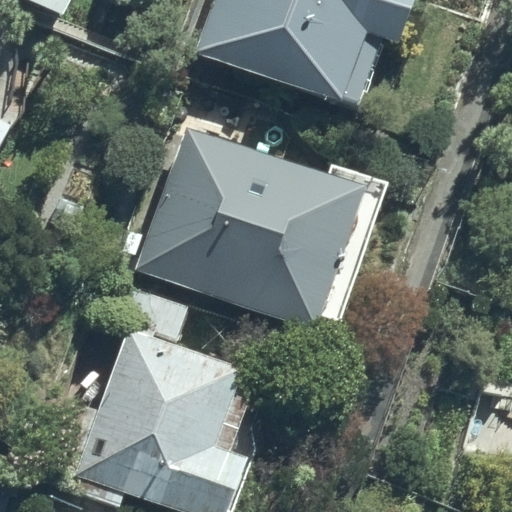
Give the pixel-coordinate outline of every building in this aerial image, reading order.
[(0,0),(0,4),(61,42),(86,0),(0,0)] [(412,0),(218,0),(191,71),(354,134),(379,71),(396,77),(420,16),(408,11),(412,0)] [(387,205),(329,182),(324,194),(186,141),(131,283),(320,355),(326,339),(337,343),(387,205)] [(0,162),(9,149),(0,144),(0,162)] [(50,403),(20,478),(102,511),(124,511),(125,511),(126,511),(239,511),(269,439),(244,429),(257,396),(127,344),(96,422),(50,403)]
